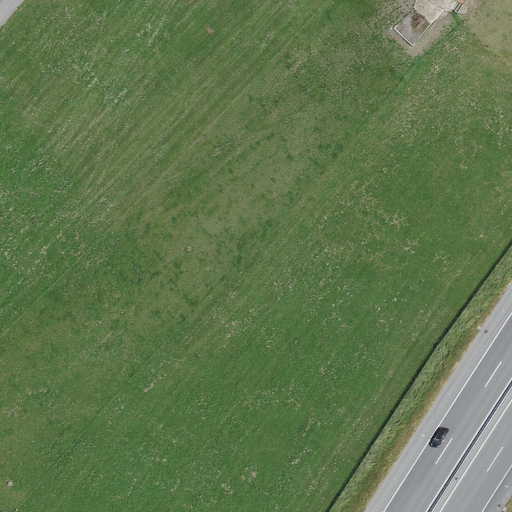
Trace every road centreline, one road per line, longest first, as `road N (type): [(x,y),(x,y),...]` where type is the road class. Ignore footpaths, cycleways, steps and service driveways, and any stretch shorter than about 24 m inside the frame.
road 1 (motorway): [(511,297),(372,511)]
road 2 (motorway): [(511,341),(404,511)]
